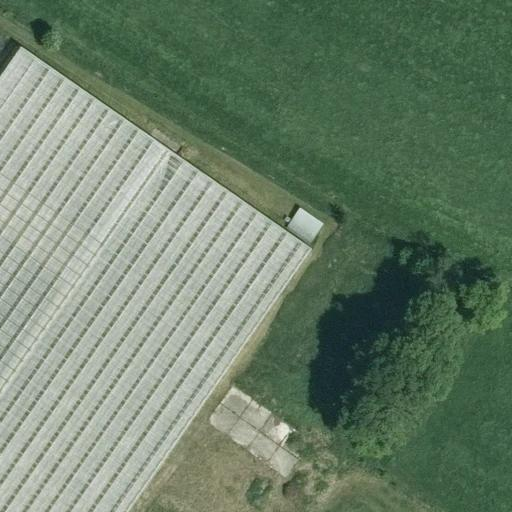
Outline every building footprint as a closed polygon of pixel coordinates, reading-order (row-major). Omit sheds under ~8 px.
[(0,511),(126,511),(243,347),(310,252),(20,51),(0,80),(0,511)] [(323,226),(300,210),(286,229),(309,245),(323,226)] [(337,446),(349,424),(335,417),(323,439),(337,446)] [(426,511),(340,455),(302,511),(426,511)] [(278,484),(262,511),(293,511),(302,497),(278,484)]
